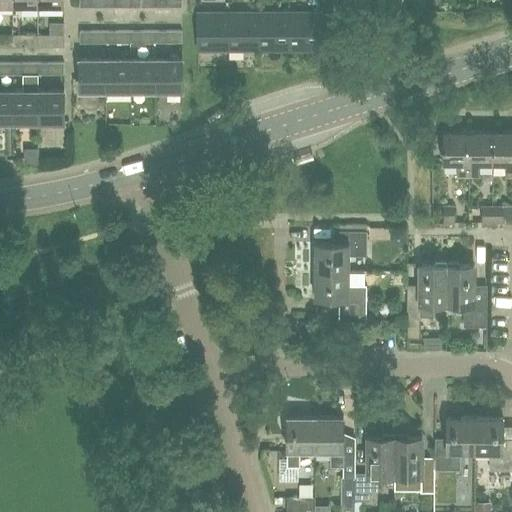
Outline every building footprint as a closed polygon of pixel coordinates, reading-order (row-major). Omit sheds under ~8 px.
[(228,49),(258,49),(258,12),(228,13),(228,49)] [(258,49),(288,48),(288,12),(258,12),(258,49)] [(288,12),(288,48),(319,48),(319,12),(288,12)] [(197,49),(228,49),(228,13),(197,13),(197,49)] [(80,43),(106,43),(106,31),(80,31),(80,43)] [(106,43),(131,43),(131,31),(106,31),(106,43)] [(131,43),(156,43),(156,31),(131,31),(131,43)] [(156,31),(156,43),(182,43),(181,31),(156,31)] [(0,46),(12,47),(12,34),(0,34),(0,46)] [(38,47),(38,34),(12,34),(12,47),(38,47)] [(38,34),(38,47),(63,47),(63,34),(38,34)] [(156,59),(156,90),(182,89),(182,58),(156,59)] [(80,90),(105,90),(105,59),(79,59),(80,90)] [(105,90),(131,90),(131,59),(105,59),(105,90)] [(131,90),(156,90),(156,59),(131,59),(131,90)] [(0,74),(13,75),(13,63),(0,62),(0,74)] [(38,75),(38,62),(13,63),(13,75),(23,75),(23,90),(13,90),(13,122),(38,122),(38,90),(38,75)] [(38,62),(38,75),(64,75),(64,62),(38,62)] [(0,121),(13,122),(13,90),(0,90),(0,121)] [(38,90),(38,122),(64,122),(64,90),(38,90)] [(468,175),(468,131),(444,131),(443,163),(458,163),(458,175),(468,175)] [(492,163),(492,132),(468,131),(468,175),(479,175),(479,163),(492,163)] [(511,175),(511,131),(492,132),(492,163),(506,163),(506,175),(511,175)] [(505,224),(511,224),(511,205),(503,205),(503,207),(492,207),(492,223),(503,223),(503,219),(505,219),(505,224)] [(454,223),(454,206),(443,206),(443,223),(454,223)] [(492,223),(492,207),(482,207),(481,223),(492,223)] [(315,270),(348,270),(348,256),(366,256),(366,230),(339,230),(339,242),(315,242),(315,270)] [(420,265),(420,290),(407,290),(406,318),(421,318),(421,316),(433,316),(433,303),(446,303),(447,265),(420,265)] [(447,265),(446,303),(463,303),(463,324),(472,324),(472,327),(486,327),(486,299),(473,299),(473,266),(447,265)] [(348,284),(348,270),(315,270),(315,297),(338,298),(338,310),(366,310),(366,285),(348,284)] [(366,323),(366,310),(338,310),(339,322),(366,323)] [(314,450),(315,417),(287,417),(287,466),(300,467),(300,450),(314,450)] [(315,417),(314,450),(331,451),(331,467),(343,467),(343,417),(315,417)] [(474,451),(475,418),(447,418),(447,443),(434,443),(434,457),(434,469),(459,469),(459,451),(474,451)] [(475,418),(474,451),(489,451),(489,470),(511,470),(511,438),(503,438),(503,418),(475,418)] [(395,475),(395,437),(368,437),(368,473),(354,473),(354,477),(354,501),(369,501),(369,491),(378,491),(378,475),(395,475)] [(395,475),(421,475),(421,492),(434,492),(434,469),(434,457),(422,457),(422,437),(395,437),(395,475)] [(354,511),(354,501),(354,477),(341,477),(340,511),(354,511)] [(314,511),(314,500),(314,497),(287,496),(286,511),(314,511)] [(317,511),(328,511),(329,497),(318,496),(317,511)]
